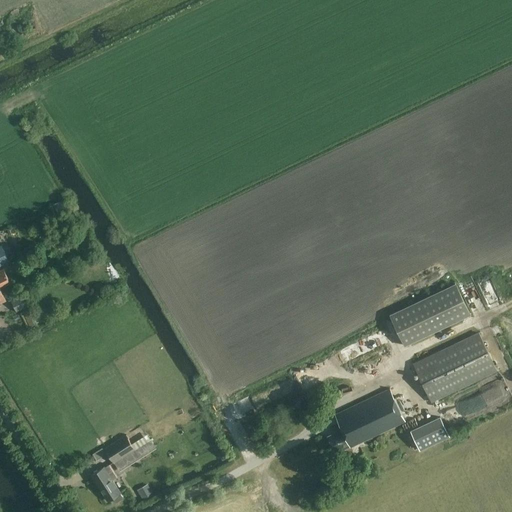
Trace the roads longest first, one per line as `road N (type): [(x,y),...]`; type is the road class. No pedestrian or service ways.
road 1 (track): [(0,57),(127,0)]
road 2 (unclassified): [(65,511),(0,407)]
